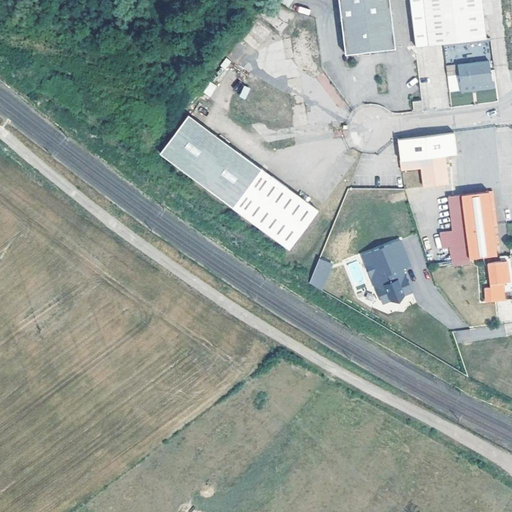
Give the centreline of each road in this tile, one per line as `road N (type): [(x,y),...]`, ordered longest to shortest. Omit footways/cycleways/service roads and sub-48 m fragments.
road 1 (track): [(511,464),(285,340),(114,223),(0,132)]
road 2 (unclassified): [(371,131),(511,112)]
